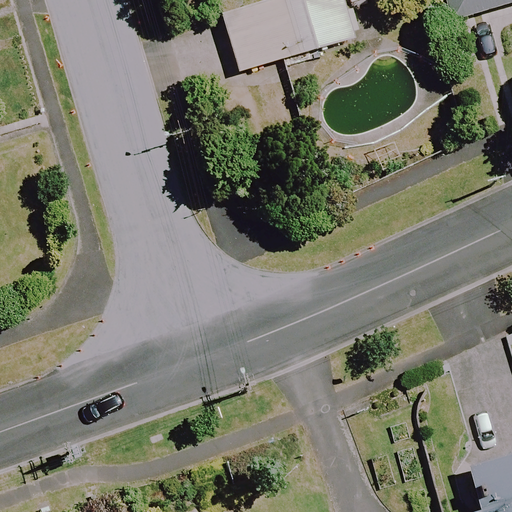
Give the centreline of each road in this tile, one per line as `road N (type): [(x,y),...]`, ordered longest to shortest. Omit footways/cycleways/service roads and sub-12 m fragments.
road 1 (residential): [(193,365),(87,0)]
road 2 (residential): [(511,224),(193,365)]
road 3 (residential): [(193,365),(0,433)]
